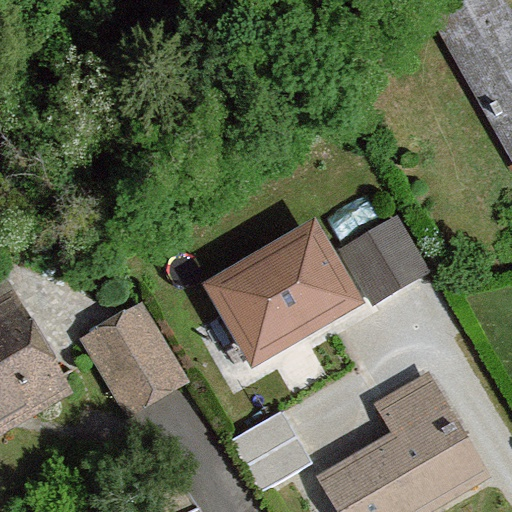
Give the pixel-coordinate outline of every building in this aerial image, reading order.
[(511,19),(501,0),(493,0),(442,29),(511,153),(511,19)] [(430,280),(399,224),(348,253),(379,308),(430,280)] [(367,311),(324,236),(220,296),(263,370),(337,328),(367,311)] [(18,304),(0,313),(0,437),(71,397),(18,304)] [(193,386),(148,309),(89,344),(135,420),(193,386)] [(437,511),(491,482),(436,382),(387,410),(406,445),(331,486),(345,511),(437,511)] [(299,438),(284,413),(234,442),(249,468),(299,438)] [(299,438),(249,468),(263,493),(314,464),(299,438)]
